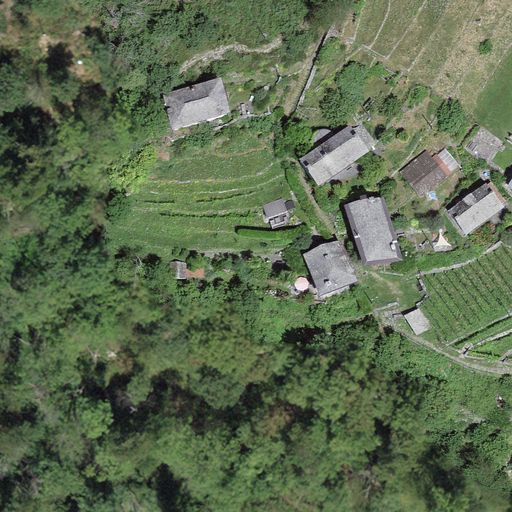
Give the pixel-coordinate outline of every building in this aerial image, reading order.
[(172,131),(230,114),(220,79),(161,96),(172,131)] [(314,149),(299,159),(317,186),(368,152),(365,147),(373,142),(361,124),(353,129),(350,125),(334,136),(332,132),(329,130),(325,129),(321,129),(317,130),(314,132),(312,135),(311,139),(311,143),(312,146),(314,149)] [(445,149),(437,156),(449,172),(457,166),(445,149)] [(425,151),(398,173),(419,198),(450,173),(449,172),(437,156),(435,154),(431,158),(425,151)] [(484,183),(448,211),(450,213),(446,216),(463,238),(503,207),(501,203),(504,201),(490,182),(486,185),(484,183)] [(373,197),(343,205),(363,267),(401,261),(382,197),(374,199),(373,197)] [(282,199),(262,206),(266,219),(286,212),(295,209),(292,201),(284,203),(282,199)] [(339,240),(302,255),(320,296),(356,281),(339,240)] [(167,263),(169,279),(188,278),(187,262),(167,263)] [(418,309),(404,317),(416,337),(430,329),(418,309)]
